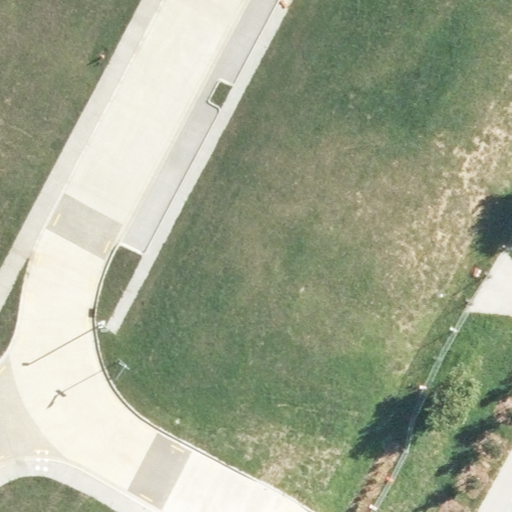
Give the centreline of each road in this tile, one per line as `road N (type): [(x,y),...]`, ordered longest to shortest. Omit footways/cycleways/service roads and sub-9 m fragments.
road 1 (residential): [(70,389),(59,348),(68,265),(203,0)]
road 2 (residential): [(227,511),(86,420),(70,389)]
